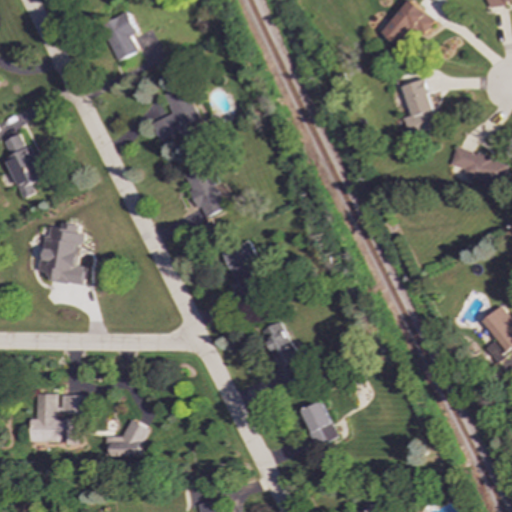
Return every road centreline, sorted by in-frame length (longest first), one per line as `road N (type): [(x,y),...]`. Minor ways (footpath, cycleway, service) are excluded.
road 1 (residential): [(286,511),(27,0)]
road 2 (residential): [(194,342),(0,343)]
